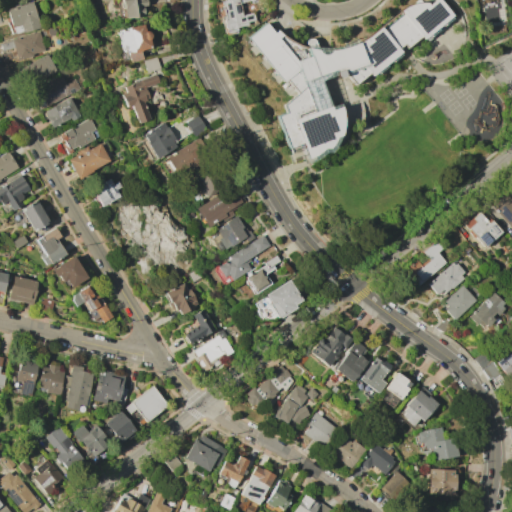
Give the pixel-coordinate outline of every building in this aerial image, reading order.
[(144,0),(145,5),(141,6),(142,16),(125,18),(123,8),(120,9),(119,0),(144,0)] [(249,0),(238,3),(241,15),(251,12),(253,20),(246,22),(246,24),(234,27),(235,30),(225,33),(221,16),(222,16),(219,1),(225,0),(260,0),(259,1),(249,3),(249,0)] [(264,22),(272,32),(275,30),(283,36),(290,41),(296,44),(306,47),(304,43),(305,40),(307,38),(310,38),(312,40),(314,44),(315,46),(317,47),(321,47),(326,47),(331,47),(338,46),(350,42),(363,38),(379,26),(382,30),(402,14),(399,11),(404,7),(411,4),(417,3),(426,2),(428,5),(433,0),(439,0),(452,15),(422,39),(420,36),(406,48),(402,44),(397,49),(400,52),(371,76),(368,73),(353,85),(345,74),(343,74),(341,76),(339,77),(336,77),(334,75),(320,81),(328,106),(338,103),(339,107),(340,113),(341,120),(340,127),(339,133),(338,135),(337,136),(335,141),(332,147),(328,152),(322,152),(317,157),(314,159),(310,160),(306,162),(299,143),(286,148),(274,116),(284,112),(281,105),(296,93),(285,79),(282,82),(245,37),(264,22)] [(30,2),(38,28),(21,32),(21,31),(13,33),(11,26),(10,27),(5,9),(30,2)] [(117,33),(116,30),(120,29),(120,31),(124,31),(124,28),(127,27),(126,26),(128,26),(129,27),(141,24),(143,31),(145,31),(147,31),(149,33),(149,35),(148,39),(149,47),(138,50),(141,58),(128,62),(125,51),(121,52),(121,50),(119,50),(117,41),(119,41),(119,39),(116,37),(117,33)] [(39,31),(44,50),(42,51),(42,53),(37,55),(36,52),(31,53),(32,56),(16,60),(10,38),(39,31)] [(46,54),(55,71),(29,85),(20,68),(46,54)] [(154,56),(158,68),(145,72),(141,60),(154,56)] [(125,91),(123,86),(133,82),(133,80),(154,72),(157,82),(144,87),(147,98),(144,99),(144,100),(141,101),(148,119),(136,123),(130,105),(125,107),(119,93),(125,91)] [(59,75),(64,83),(74,78),(79,88),(38,109),(29,91),(59,75)] [(69,97),(79,116),(71,120),(69,117),(51,127),(45,116),(46,116),(44,110),(69,97)] [(196,115),(204,128),(192,136),(184,122),(196,115)] [(88,117),(94,129),(90,131),(93,138),(78,147),(76,145),(70,148),(71,151),(66,153),(65,152),(63,153),(57,142),(59,141),(55,135),(88,117)] [(144,132),(143,131),(147,129),(147,130),(161,122),(163,125),(164,125),(173,138),(170,140),(174,146),(155,158),(140,134),(144,132)] [(197,137),(208,156),(171,178),(167,171),(171,169),(164,157),(197,137)] [(76,153),(74,151),(85,145),(87,149),(98,143),(108,160),(90,170),(90,171),(76,179),(66,159),(76,153)] [(0,155),(6,152),(16,167),(0,177),(0,155)] [(208,169),(218,189),(205,197),(203,193),(200,194),(197,188),(199,187),(194,176),(208,169)] [(0,187),(19,176),(27,190),(19,195),(21,199),(17,201),(19,205),(11,210),(5,201),(0,204),(0,187)] [(96,188),(95,187),(109,179),(111,183),(116,181),(119,186),(114,189),(118,196),(100,206),(92,190),(96,188)] [(232,186),(241,202),(229,209),(232,214),(221,221),(220,218),(205,226),(194,207),(232,186)] [(503,191),(511,201),(511,224),(509,227),(488,203),(503,191)] [(23,210),(22,208),(32,202),(33,204),(36,202),(46,221),(43,222),(45,224),(35,230),(33,228),(31,229),(21,211),(23,210)] [(473,221),(470,218),(478,212),(487,222),(490,220),(500,232),(483,247),(466,228),(473,221)] [(216,231),(215,228),(217,227),(216,226),(234,215),(241,227),(239,228),(240,229),(243,227),(246,231),(248,230),(252,237),(240,244),(238,240),(222,250),(221,248),(218,250),(209,236),(216,231)] [(34,239),(53,227),(58,236),(54,239),(63,254),(60,256),(61,258),(53,262),(52,261),(44,266),(37,255),(41,252),(34,239)] [(21,235),(25,242),(14,248),(10,242),(21,235)] [(227,259),(226,256),(260,235),(267,245),(247,258),(248,261),(245,263),(248,269),(229,280),(226,274),(221,277),(215,267),(227,259)] [(418,265),(419,267),(427,260),(420,251),(433,240),(440,248),(435,252),(443,262),(414,286),(406,275),(418,265)] [(264,265),(262,262),(274,255),(278,261),(279,260),(283,265),(274,270),(273,268),(264,273),(269,283),(253,293),(244,277),(264,265)] [(55,267),(55,266),(71,256),(84,278),(68,287),(63,279),(60,282),(56,276),(54,277),(50,270),(55,267)] [(451,262),(453,265),(455,263),(463,272),(459,275),(461,278),(450,288),(449,287),(443,292),(440,289),(434,294),(425,284),(451,262)] [(11,276),(35,282),(30,303),(6,298),(11,276)] [(288,279),(300,300),(293,304),(295,307),(278,318),(277,316),(275,317),(267,304),(269,303),(263,294),(288,279)] [(162,292),(182,282),(185,289),(187,288),(196,305),(179,313),(176,307),(173,309),(172,307),(170,308),(162,292)] [(460,285),(474,300),(452,320),(442,309),(446,306),(442,301),(460,285)] [(67,297),(84,286),(97,307),(102,304),(109,316),(99,322),(96,316),(90,320),(79,302),(73,306),(67,297)] [(491,291),(503,303),(501,306),(503,308),(497,315),(494,313),(490,317),(493,320),(486,326),(484,324),(483,325),(481,324),(478,327),(475,323),(473,324),(466,317),(491,291)] [(37,297),(51,300),(48,313),(34,309),(37,297)] [(196,325),(190,315),(202,309),(214,330),(187,345),(180,334),(196,325)] [(331,326),(349,339),(341,351),(339,349),(327,366),(310,354),(331,326)] [(217,335),(215,333),(221,329),(225,337),(223,338),(231,350),(210,362),(212,364),(202,370),(200,366),(198,367),(194,361),(196,361),(190,351),(217,335)] [(332,365),(333,366),(353,340),(363,347),(362,348),(364,350),(359,356),(365,360),(349,381),(336,371),(334,373),(329,369),(332,365)] [(511,349),(511,381),(509,384),(494,362),(511,349)] [(363,373),(362,372),(374,357),(380,362),(382,360),(389,366),(379,379),(384,383),(376,393),(367,386),(363,391),(354,384),(363,373)] [(18,359),(36,364),(28,395),(18,393),(20,382),(13,380),(18,359)] [(39,366),(46,367),(47,364),(57,366),(56,370),(62,371),(59,385),(60,385),(57,395),(44,392),(45,389),(36,387),(34,387),(39,366)] [(64,375),(67,376),(70,364),(81,367),(80,370),(91,373),(83,406),(77,404),(76,410),(63,407),(67,388),(61,387),(64,375)] [(251,387),(252,388),(269,375),(268,373),(278,364),(282,369),(283,368),(289,375),(287,376),(291,382),(282,389),(280,387),(272,393),(273,395),(265,401),(262,398),(261,399),(262,400),(253,407),(251,403),(249,405),(242,398),(245,396),(243,393),(251,387)] [(97,370),(101,371),(102,370),(123,375),(119,387),(125,389),(120,407),(113,405),(115,401),(105,398),(104,403),(90,399),(97,370)] [(395,372),(410,383),(398,399),(383,388),(395,372)] [(325,379),(329,383),(326,387),(321,384),(325,379)] [(150,385),(164,404),(156,410),(157,411),(143,422),(133,409),(127,413),(122,407),(150,385)] [(293,387),(294,388),(297,385),(304,390),(301,393),(305,397),(298,406),(286,396),(293,387)] [(332,385),(336,389),(333,393),(328,389),(332,385)] [(403,412),(401,411),(404,406),(403,405),(416,390),(417,390),(420,386),(429,394),(427,397),(435,403),(421,421),(417,418),(410,426),(404,420),(405,419),(400,415),(403,412)] [(310,388),(316,394),(310,399),(304,394),(310,388)] [(276,407),(277,408),(284,398),(295,405),(284,422),(277,418),(276,419),(270,416),(276,407)] [(302,405),(307,414),(299,419),(295,424),(288,419),(293,413),(296,408),(302,405)] [(112,415),(110,413),(116,407),(133,429),(117,442),(102,423),(112,415)] [(305,427),(303,425),(313,412),(335,429),(321,448),(300,432),(305,427)] [(80,424),(85,431),(94,425),(103,436),(99,439),(105,446),(92,456),(79,440),(77,441),(70,432),(80,424)] [(56,426),(70,443),(69,444),(83,461),(68,473),(54,455),(58,453),(53,447),(51,448),(42,437),(56,426)] [(438,427),(441,440),(452,437),(456,455),(431,460),(429,448),(423,449),(422,442),(416,443),(414,432),(438,427)] [(192,439),(196,441),(199,435),(219,446),(205,471),(182,457),(192,439)] [(335,445),(334,444),(337,441),(338,442),(342,437),(349,442),(351,439),(362,449),(348,468),(329,453),(335,445)] [(371,443),(380,450),(382,448),(384,450),(386,447),(390,450),(387,454),(390,457),(389,459),(392,461),(382,474),(369,464),(365,469),(357,463),(371,443)] [(0,454),(3,452),(13,465),(6,470),(0,462),(0,454)] [(172,455),(179,463),(169,471),(163,462),(172,455)] [(221,461),(231,466),(237,455),(246,460),(235,482),(224,477),(224,478),(215,473),(221,461)] [(37,473),(33,468),(44,459),(48,464),(49,463),(60,477),(53,482),(55,485),(52,487),(53,488),(45,495),(31,477),(37,473)] [(22,460),(30,470),(23,475),(15,465),(22,460)] [(253,466),(260,469),(260,468),(272,475),(268,484),(270,485),(265,493),(262,492),(260,496),(261,497),(260,499),(258,499),(256,504),(238,494),(253,466)] [(425,469),(452,470),(451,474),(453,474),(452,496),(446,495),(446,494),(424,493),(425,469)] [(0,475),(6,471),(11,476),(14,474),(38,504),(32,510),(30,508),(24,511),(20,511),(0,487),(0,475)] [(395,472),(408,484),(402,490),(404,492),(399,497),(397,495),(391,501),(378,489),(395,472)] [(277,479),(280,481),(282,479),(286,482),(285,485),(289,487),(285,493),(289,496),(286,502),(287,502),(286,504),(284,504),(281,510),(274,505),(272,508),(263,502),(277,479)] [(144,511),(153,491),(163,495),(159,504),(169,508),(167,511),(144,511)] [(290,511),(303,492),(331,510),(329,511),(290,511)] [(223,493),(232,498),(227,509),(217,504),(223,493)] [(110,511),(118,499),(123,502),(125,498),(143,508),(140,511),(110,511)]
